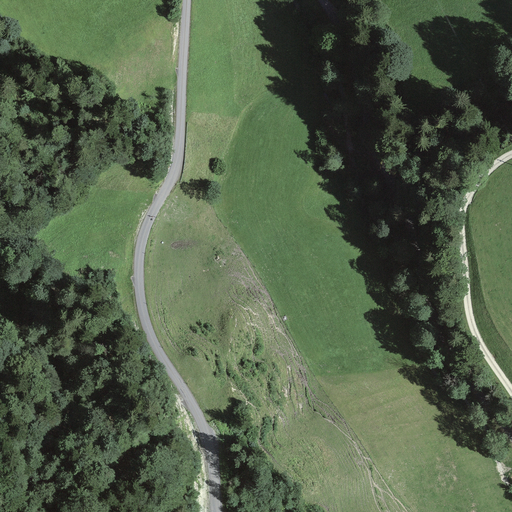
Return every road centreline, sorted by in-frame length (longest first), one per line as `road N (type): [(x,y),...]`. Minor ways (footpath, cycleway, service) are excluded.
road 1 (unclassified): [(220,511),(205,430),(152,339),(139,293),(141,240),(178,157),(187,0)]
road 2 (unclassified): [(322,0),(406,210),(443,348),(511,435)]
road 3 (track): [(511,391),(472,326),(461,229),(472,188),(511,154)]
